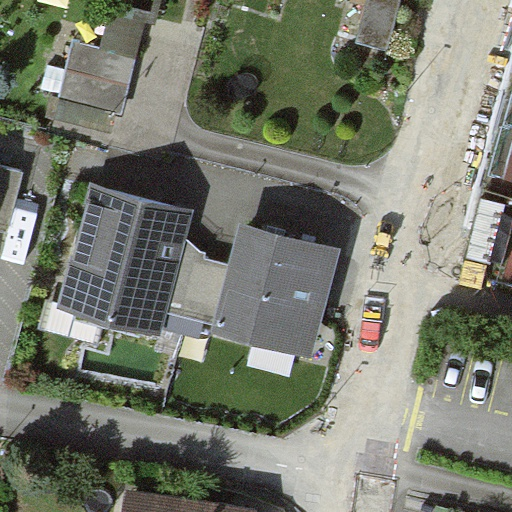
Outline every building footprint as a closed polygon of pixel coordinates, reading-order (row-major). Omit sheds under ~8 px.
[(365,0),(355,43),(388,51),(399,0),(365,0)] [(50,94),(44,116),(111,133),(116,113),(123,115),(147,22),(109,13),(100,47),(75,41),(60,96),(50,94)] [(0,207),(8,209),(24,148),(0,142),(0,207)] [(91,185),(58,307),(163,337),(169,312),(187,239),(195,210),(91,185)] [(230,264),(215,324),(212,333),(312,359),(339,251),(239,226),(230,264)] [(187,239),(169,312),(215,324),(230,264),(205,258),(206,254),(200,252),(187,239)] [(249,511),(253,484),(123,466),(116,511),(249,511)]
